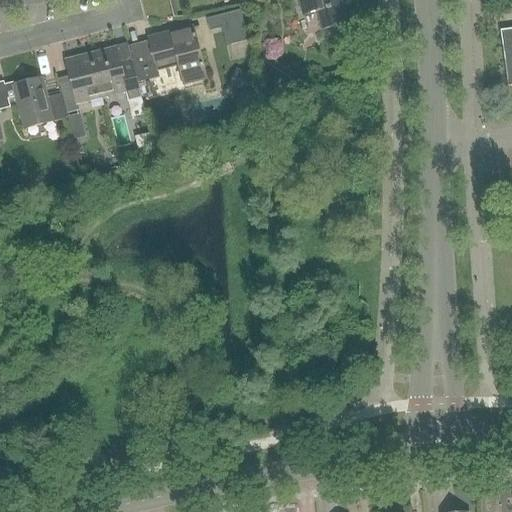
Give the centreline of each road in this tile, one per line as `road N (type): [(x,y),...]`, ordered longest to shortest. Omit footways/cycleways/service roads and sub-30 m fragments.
road 1 (tertiary): [(110,511),(300,470),(440,453)]
road 2 (unclassified): [(435,147),(440,453)]
road 3 (residential): [(127,0),(131,13),(0,47)]
road 4 (unclassified): [(427,0),(435,147)]
